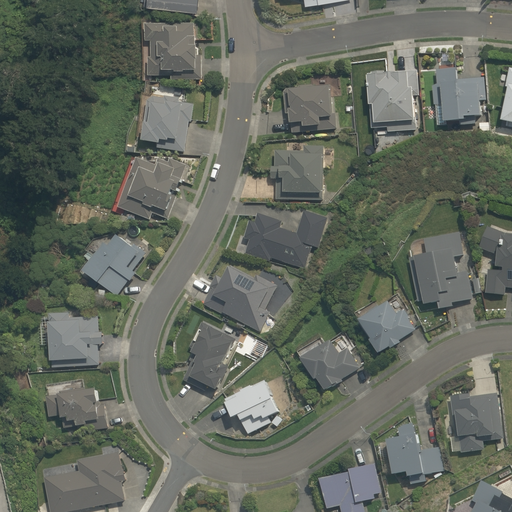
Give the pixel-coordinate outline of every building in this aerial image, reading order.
[(152,0),(152,11),(202,17),(203,0),(152,0)] [(148,47),(155,47),(156,62),(148,62),(150,81),(198,78),(195,27),(147,30),(148,47)] [(386,73),(372,73),(373,112),(374,135),(418,133),(417,94),(420,94),(419,69),(413,69),(412,49),(385,50),(386,73)] [(457,71),(437,73),(438,88),(434,88),(436,109),(444,108),(446,130),(472,127),(471,121),(487,119),(485,105),(488,105),(485,77),(458,80),(457,71)] [(310,78),(311,92),(284,94),(286,118),(292,117),(294,136),(336,132),(332,90),(343,89),(341,75),(310,78)] [(192,106),(151,97),(141,145),(182,154),(192,106)] [(304,155),(276,153),(275,171),(273,171),(272,187),(279,187),(278,200),(322,203),(326,150),(304,149),(304,155)] [(159,167),(140,161),(123,215),(152,224),(154,216),(172,222),(188,169),(161,161),(159,167)] [(285,223),(261,216),(258,225),(250,222),(245,241),(251,243),(247,257),(272,264),(273,260),(305,270),(312,249),(318,251),(328,219),(304,212),(297,234),(283,229),(285,223)] [(511,237),(506,237),(489,229),(481,251),(500,260),(499,274),(490,273),(487,299),(505,301),(506,292),(511,292),(511,237)] [(461,236),(425,243),(429,259),(409,262),(417,303),(426,301),(428,310),(441,307),(443,314),(451,312),(450,307),(474,302),(468,274),(462,275),(459,261),(465,259),(461,236)] [(141,255),(122,242),(115,252),(110,249),(89,281),(118,300),(130,282),(133,284),(138,277),(130,272),(141,255)] [(233,269),(227,282),(219,279),(206,306),(262,334),(268,322),(264,320),(272,304),(275,297),(278,298),(285,283),(264,274),(262,279),(258,277),(256,280),(233,269)] [(391,309),(363,325),(373,343),(371,345),(379,359),(400,347),(398,343),(414,334),(406,318),(398,323),(391,309)] [(97,320),(53,321),(55,366),(101,365),(101,346),(107,346),(107,332),(97,332),(97,320)] [(238,342),(204,326),(192,352),(197,354),(184,383),(220,400),(229,379),(223,376),(238,342)] [(339,345),(306,364),(324,396),(365,372),(353,350),(344,355),(339,345)] [(283,420),(267,383),(226,401),(237,425),(243,423),(249,435),(283,420)] [(63,399),(48,400),(49,420),(56,420),(56,423),(65,423),(65,431),(82,430),(82,431),(108,430),(106,408),(101,408),(101,395),(88,396),(87,392),(62,394),(63,399)] [(499,396),(450,399),(453,439),(452,440),(453,454),(462,454),(462,456),(484,454),(484,443),(503,442),(499,396)] [(420,436),(389,439),(393,477),(409,475),(410,479),(425,478),(424,467),(443,466),(441,444),(421,445),(420,436)] [(122,456),(79,464),(81,474),(46,480),(52,511),(73,511),(128,502),(124,482),(127,482),(122,456)] [(376,469),(322,483),(329,511),(343,507),(344,511),(366,511),(365,505),(384,500),(376,469)] [(511,511),(511,501),(506,498),(507,495),(486,485),(475,506),(481,508),(478,511),(511,511)]
